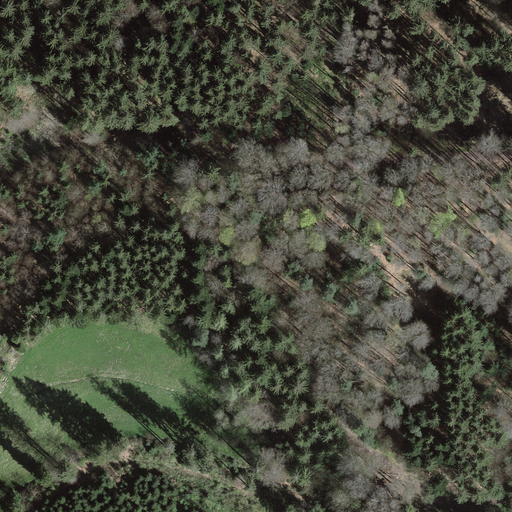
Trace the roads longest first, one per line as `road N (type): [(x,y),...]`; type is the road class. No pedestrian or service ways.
road 1 (track): [(511,152),(293,169),(263,194),(256,212),(258,241),(281,291)]
road 2 (track): [(281,291),(329,404),(371,453),(458,511)]
